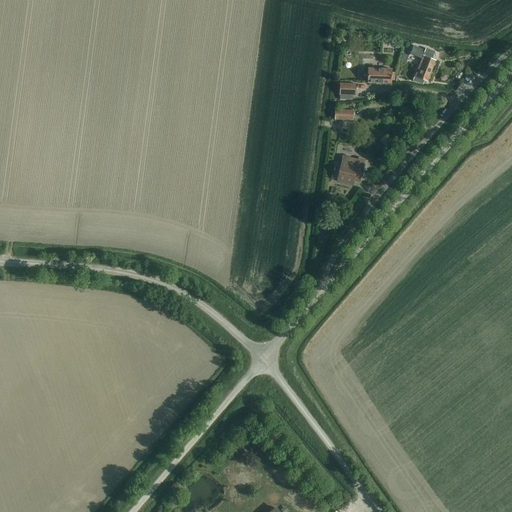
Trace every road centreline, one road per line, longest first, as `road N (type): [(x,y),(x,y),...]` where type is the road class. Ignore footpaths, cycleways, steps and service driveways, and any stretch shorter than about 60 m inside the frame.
road 1 (residential): [(324,287),(328,265),(377,195),(511,49)]
road 2 (unclassified): [(264,360),(183,296),(150,281),(0,264)]
road 3 (unclassified): [(324,287),(511,74)]
road 4 (unclassified): [(135,511),(264,360)]
road 5 (unclassified): [(376,511),(264,360)]
